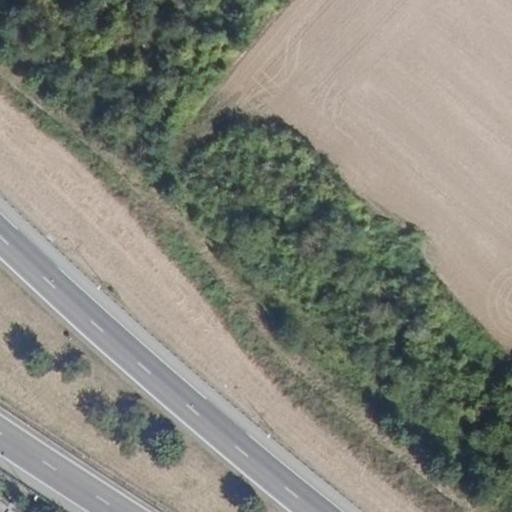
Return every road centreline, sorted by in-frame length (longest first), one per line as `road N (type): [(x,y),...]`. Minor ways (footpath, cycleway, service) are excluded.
road 1 (motorway): [(317,511),(184,405),(0,233)]
road 2 (motorway): [(0,435),(121,511)]
